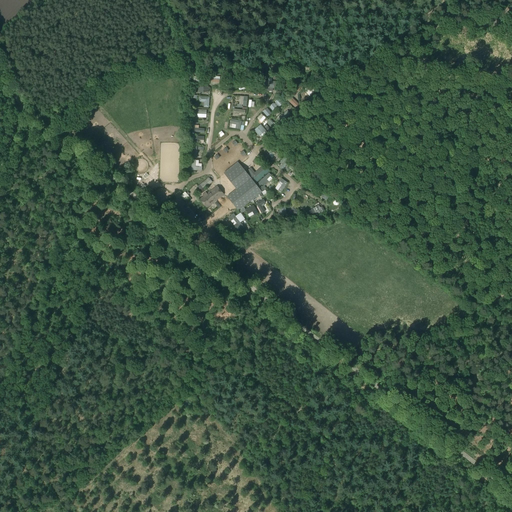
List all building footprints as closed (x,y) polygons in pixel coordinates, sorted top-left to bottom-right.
[(228,83),(227,88),(231,88),(232,79),(224,79),(224,82),(227,82),(227,83),(228,83)] [(236,82),(237,88),(246,86),(244,80),(236,82)] [(264,87),(269,88),(269,90),(272,91),(273,88),(274,88),(274,82),(265,81),(264,87)] [(295,89),(295,91),(297,91),(298,90),(301,91),(303,85),(294,82),(292,88),(295,89)] [(278,90),(282,91),(282,88),(284,89),(284,88),(289,89),(290,86),(280,83),(278,90)] [(306,86),(310,91),(316,87),(313,83),(312,85),(310,83),(306,86)] [(319,90),(320,91),(320,92),(322,94),(328,90),(327,88),(328,87),(326,84),(319,90)] [(237,104),(237,106),(242,107),(242,104),(243,105),(242,106),(246,106),(247,96),(244,96),(244,97),(240,96),(239,104),(237,104)] [(208,107),(209,98),(200,97),(200,101),(205,101),(204,107),(208,107)] [(290,97),(288,100),(295,107),(298,104),(290,97)] [(292,116),(288,111),(279,119),(279,120),(278,121),(281,125),(292,116)] [(236,128),(240,129),(241,121),(231,119),(231,121),(231,122),(230,123),(231,124),(232,124),(233,124),(237,124),(236,128)] [(261,125),(254,130),(259,136),(264,132),(266,134),(267,132),(261,125)] [(269,144),(263,150),(268,155),(271,152),(276,157),(279,155),(269,144)] [(248,149),(244,153),(248,157),(252,154),(248,149)] [(280,167),(282,169),(289,161),(285,157),(280,162),(282,164),(280,167)] [(192,160),(191,170),(201,171),(202,167),(195,166),(196,160),(192,160)] [(261,191),(240,164),(226,176),(236,189),(227,197),(238,211),(261,191)] [(254,178),(266,168),(264,166),(255,174),(250,168),(248,170),(254,178)] [(262,183),(265,186),(269,182),(267,179),(271,176),(268,173),(257,184),(260,186),(262,183)] [(209,178),(201,184),(204,188),(212,182),(209,178)] [(278,191),(281,193),(288,183),(281,178),(279,181),(280,182),(282,184),(278,191)] [(307,179),(304,183),(307,186),(309,184),(312,187),(310,189),(314,192),(317,187),(318,185),(314,182),(313,184),(307,179)] [(206,192),(202,195),(203,196),(200,199),(207,208),(224,194),(217,186),(207,193),(206,192)] [(322,192),(320,194),(326,200),(331,194),(322,187),(320,190),(322,192)] [(256,204),(262,213),(265,211),(262,206),(264,205),(264,204),(265,203),(263,199),(256,204)] [(319,205),(311,210),(314,215),(315,216),(324,210),(322,207),(320,208),(319,205)] [(254,206),(246,210),(248,214),(252,211),(254,215),(258,213),(254,206)] [(234,214),(228,218),(231,221),(233,219),(238,226),(233,229),(235,232),(238,230),(239,232),(244,228),(243,227),(243,226),(241,224),(241,223),(234,214)]
